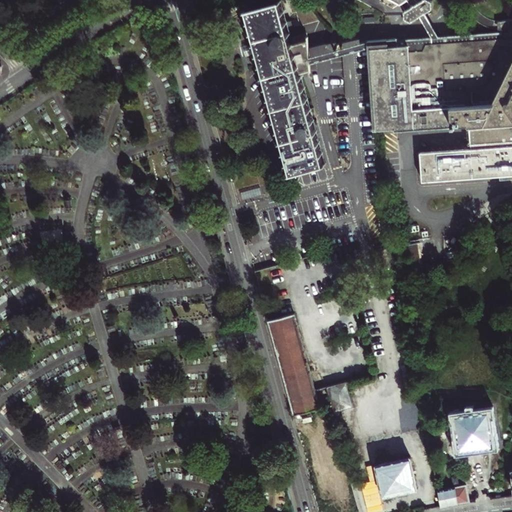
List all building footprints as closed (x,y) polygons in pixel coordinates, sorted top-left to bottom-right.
[(291,39),(282,7),(280,0),(247,9),(257,47),(259,56),(291,173),(325,164),(299,67),(308,64),(308,57),(308,50),(308,40),(292,44),(297,38),(291,39)] [(296,12),(299,26),(322,20),(313,8),(310,0),(288,0),(292,13),(296,12)] [(370,53),(376,128),(402,126),(470,123),(472,148),(470,148),(470,151),(421,154),(419,154),(421,180),(474,176),(488,173),(511,171),(511,17),(506,20),(498,21),(498,25),(498,29),(496,29),(494,32),(480,33),(440,36),(433,25),(425,12),(433,8),(433,0),(432,0),(421,0),(420,1),(419,0),(393,0),(401,4),(402,3),(406,10),(406,17),(412,20),(420,15),(426,25),(433,37),(433,43),(425,43),(422,50),(401,51),(400,44),(394,44),(369,46),(370,53)] [(308,40),(308,37),(308,35),(302,36),(297,38),(292,44),(308,40)] [(308,50),(308,57),(370,53),(369,46),(308,50)] [(259,56),(257,47),(247,50),(249,59),(259,56)] [(407,243),(411,268),(420,266),(416,242),(407,243)] [(459,272),(457,259),(444,261),(446,274),(459,272)] [(411,268),(413,279),(422,277),(420,266),(411,268)] [(293,314),(267,321),(268,325),(292,415),(306,412),(331,405),(326,388),(314,391),(293,314)] [(351,407),(344,383),(326,388),(331,405),(333,412),(351,407)] [(455,414),(454,415),(458,450),(459,450),(476,448),(492,446),(493,445),(489,411),(488,410),(455,414)] [(321,434),(303,439),(310,467),(328,462),(321,434)] [(376,464),(376,465),(382,496),(384,497),(400,493),(416,490),(417,488),(410,458),(409,457),(376,464)] [(466,485),(438,490),(441,507),(458,504),(469,502),(466,485)]
